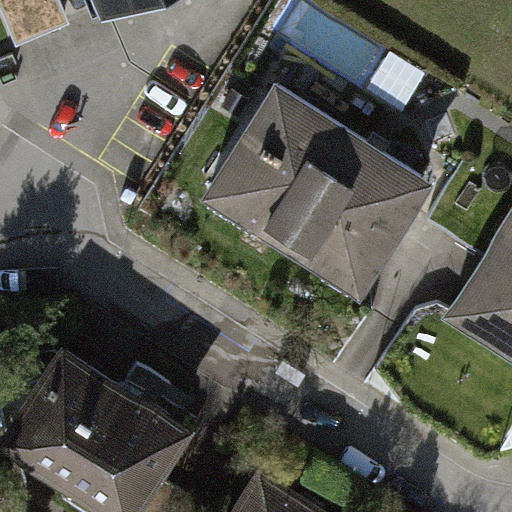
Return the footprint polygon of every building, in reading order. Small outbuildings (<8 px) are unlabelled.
[(5,0),(21,35),(78,9),(73,0),(5,0)] [(103,0),(109,13),(141,0),(103,0)] [(215,203),(372,296),(438,186),(281,93),(215,203)] [(511,230),(452,328),(511,364),(511,230)] [(14,446),(116,511),(137,511),(191,429),(73,354),(14,446)] [(243,511),(312,511),(263,481),(243,511)]
